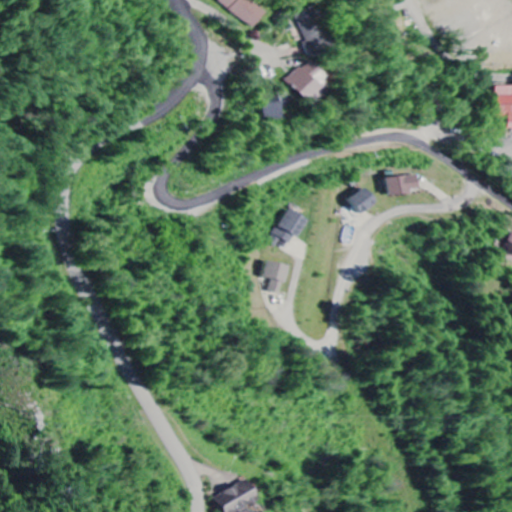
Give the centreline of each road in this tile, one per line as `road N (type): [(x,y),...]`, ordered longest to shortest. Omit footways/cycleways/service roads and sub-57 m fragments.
road 1 (residential): [(198,511),(181,456),(82,278),(65,206),(82,158),(177,96),(199,45)]
road 2 (residential): [(175,0),(216,85),(207,124),(165,178),(170,199),(197,209)]
road 3 (residential): [(385,139),(275,165),(197,209)]
road 4 (residential): [(385,139),(418,135),(430,124),(395,54),(399,0)]
road 5 (residential): [(399,0),(415,6),(449,60),(511,78)]
road 6 (residential): [(385,139),(427,148),(511,205)]
